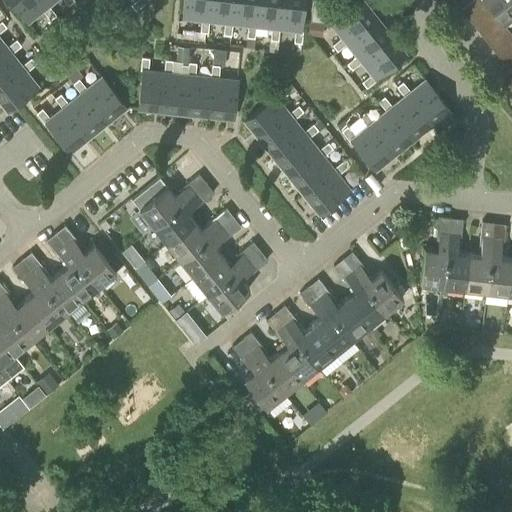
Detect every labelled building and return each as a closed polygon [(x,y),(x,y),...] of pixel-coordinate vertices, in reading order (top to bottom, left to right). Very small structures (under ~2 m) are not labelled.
[(45,5),(41,0),(10,0),(26,20),(41,8),(49,18),(55,14),(47,4),(45,5)] [(143,0),(134,0),(130,4),(135,10),(144,2),(143,0)] [(205,19),(207,0),(183,0),(181,16),(192,17),(191,30),(190,38),(205,39),(207,19),(205,19)] [(207,0),(205,19),(207,19),(224,21),(222,34),(230,35),(231,22),(229,22),(231,0),(207,0)] [(254,0),(231,0),(229,22),(231,22),(247,24),(246,36),(253,37),(255,24),(252,24),(254,0)] [(278,0),(254,0),(252,24),(255,24),(270,26),(269,39),(276,40),(278,27),(276,27),(278,0)] [(278,0),(276,27),(278,27),(294,29),(293,41),(289,41),(288,57),(302,59),(303,43),(300,42),(301,30),(300,29),(302,0),(278,0)] [(312,0),(310,19),(323,21),(325,0),(312,0)] [(344,40),(375,16),(361,0),(356,0),(329,21),(341,36),(331,43),(336,50),(346,42),(344,40)] [(487,2),(485,0),(471,0),(460,8),(468,18),(487,2)] [(511,0),(485,0),(487,2),(494,11),(501,20),(503,22),(511,14),(511,0)] [(487,2),(468,18),(475,27),(494,11),(487,2)] [(501,20),(494,11),(475,27),(482,35),(501,20)] [(389,34),(375,16),(344,40),(346,42),(356,55),(346,63),(351,68),(361,60),(359,58),(389,34)] [(501,20),(482,35),(489,44),(508,29),(503,22),(501,20)] [(322,35),(323,22),(309,21),(308,34),(322,35)] [(176,33),(175,36),(190,38),(191,30),(181,29),(181,34),(176,33)] [(511,39),(511,33),(508,29),(489,44),(496,53),(511,39)] [(359,58),(361,60),(370,73),(361,80),(365,86),(375,78),(374,77),(404,53),(389,34),(359,58)] [(6,46),(8,48),(0,54),(0,84),(22,67),(21,65),(10,52),(20,45),(15,39),(6,46)] [(275,51),(276,40),(269,39),(267,50),(275,51)] [(511,54),(511,39),(496,53),(503,62),(511,54)] [(186,65),(188,47),(177,46),(175,64),(186,65)] [(224,64),(225,50),(213,48),(212,63),(224,64)] [(511,69),(511,54),(503,62),(510,71),(511,69)] [(140,68),(141,69),(137,107),(161,110),(165,71),(163,71),(147,69),(149,57),(141,56),(140,68)] [(21,65),(22,67),(0,84),(0,100),(7,110),(37,86),(25,71),(35,63),(30,57),(21,65)] [(165,71),(161,110),(185,112),(189,74),(186,74),(170,72),(171,59),(164,59),(163,71),(165,71)] [(186,74),(189,74),(185,112),(208,115),(212,76),(210,76),(194,74),(195,62),(188,61),(186,74)] [(212,76),(208,115),(232,117),(236,79),(217,77),(218,65),(211,64),(210,76),(212,76)] [(101,75),(86,87),(78,77),(72,82),(80,92),(82,91),(106,121),(125,106),(101,75)] [(424,78),(410,90),(402,80),(396,85),(404,95),(405,93),(430,124),(449,109),(424,78)] [(289,81),(282,86),(286,90),(292,85),(289,82),(289,81)] [(289,114),(288,112),(277,98),(286,91),(286,90),(282,86),(273,93),(274,95),(243,119),(259,138),(289,114)] [(82,91),(80,92),(68,102),(59,92),(54,97),(62,107),(64,105),(88,135),(106,121),(82,91)] [(405,93),(404,95),(391,105),(384,95),(378,100),(386,109),(387,108),(411,139),(430,124),(405,93)] [(288,112),(289,114),(259,138),(273,157),(304,132),(303,131),(293,118),(302,111),(309,105),(304,100),(288,112)] [(64,105),(62,107),(49,117),(41,107),(35,111),(43,122),(45,121),(69,150),(88,135),(64,105)] [(387,108),(386,109),(373,119),(365,110),(360,115),(367,124),(368,123),(393,153),(411,139),(387,108)] [(303,131),(304,132),(273,157),(288,175),(319,151),(317,149),(308,137),(318,129),(319,130),(325,125),(319,118),(303,131)] [(354,134),(348,126),(349,124),(345,120),(338,126),(348,139),(349,138),(374,169),(393,153),(368,123),(367,124),(354,134)] [(317,149),(319,151),(288,175),(303,194),(333,169),(332,168),(322,155),(332,147),(334,149),(340,144),(334,137),(327,142),(326,141),(317,149)] [(332,168),(333,169),(303,194),(318,213),(348,188),(337,174),(346,166),(342,161),(332,168)] [(159,175),(131,198),(138,207),(153,225),(206,183),(198,173),(178,190),(179,191),(174,195),(167,185),(159,175)] [(206,183),(153,225),(166,242),(194,220),(187,210),(191,207),(192,208),(213,192),(206,183)] [(201,228),(194,220),(166,242),(180,259),(233,216),(225,207),(204,223),(205,225),(201,228)] [(437,242),(436,248),(423,247),(419,282),(442,285),(449,217),(438,215),(435,242),(437,242)] [(233,216),(180,259),(193,275),(221,253),(214,244),(218,241),(219,242),(240,226),(233,216)] [(462,218),(449,217),(442,285),(463,287),(467,252),(456,250),(457,245),(459,245),(462,218)] [(467,252),(463,287),(485,289),(493,222),(481,220),(478,247),(480,247),(479,253),(467,252)] [(504,223),(493,222),(485,289),(506,292),(511,256),(499,255),(500,249),(501,249),(504,223)] [(55,232),(97,285),(115,271),(92,243),(83,251),(79,246),(80,245),(64,224),(55,232)] [(97,285),(55,232),(45,239),(62,260),(63,259),(67,263),(58,271),(80,299),(97,285)] [(228,262),(221,253),(193,275),(206,293),(260,250),(252,241),(231,257),(232,259),(228,262)] [(267,259),(260,250),(206,293),(221,310),(249,288),(241,278),(245,275),(246,276),(267,259)] [(80,299),(58,271),(49,278),(46,273),(47,272),(31,251),(21,259),(64,312),(80,299)] [(351,251),(342,258),(384,311),(402,297),(400,294),(394,287),(379,269),(370,277),(368,271),(351,251)] [(384,311),(342,258),(333,265),(349,286),(351,285),(354,289),(345,296),(367,324),(384,311)] [(64,312),(21,259),(12,266),(28,287),(30,286),(33,290),(25,297),(47,325),(64,312)] [(147,279),(162,298),(171,291),(156,272),(147,279)] [(317,277),(308,285),(350,338),(367,324),(345,296),(336,303),(332,299),(334,298),(317,277)] [(25,297),(15,305),(12,300),(13,299),(0,282),(0,301),(30,339),(47,325),(25,297)] [(394,287),(400,294),(405,290),(399,283),(394,287)] [(350,338),(308,285),(299,292),(316,313),(317,312),(320,316),(311,323),(334,351),(350,338)] [(30,339),(0,301),(0,336),(13,352),(30,339)] [(283,304),(274,311),(317,365),(334,351),(311,323),(302,330),(299,326),(300,325),(283,304)] [(175,319),(184,312),(179,305),(170,312),(175,319)] [(317,365),(274,311),(265,319),(282,340),(283,339),(286,343),(277,350),(300,378),(317,365)] [(112,338),(122,330),(116,323),(106,331),(112,338)] [(300,378),(277,350),(269,357),(265,353),(266,352),(250,331),(240,339),(283,392),(300,378)] [(0,362),(13,352),(0,336),(0,362)] [(283,392),(240,339),(231,346),(248,367),(249,365),(253,370),(243,378),(265,406),(283,392)] [(45,393),(57,383),(50,375),(38,385),(45,393)] [(253,415),(254,414),(261,408),(248,392),(241,398),(240,399),(253,415)] [(27,408),(18,397),(6,406),(15,417),(17,415),(27,408)]
